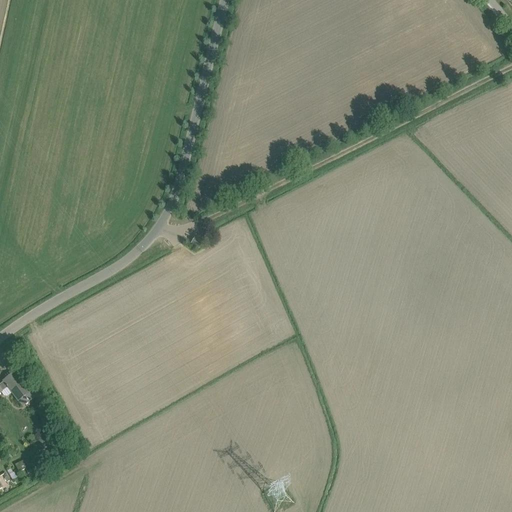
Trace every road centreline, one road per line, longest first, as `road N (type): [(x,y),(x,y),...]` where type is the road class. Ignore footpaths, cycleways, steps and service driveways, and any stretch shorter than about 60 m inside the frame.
road 1 (unclassified): [(0,337),(117,266),(157,229),(174,197),(224,0)]
road 2 (track): [(157,229),(173,234),(201,222),(511,65)]
